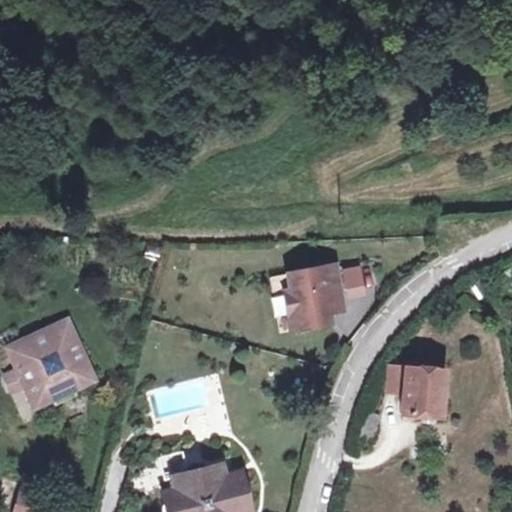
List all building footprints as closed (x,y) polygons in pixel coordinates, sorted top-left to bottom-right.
[(299,314),(302,329),(334,323),(332,312),(330,302),(345,300),(339,265),(298,272),(301,290),(289,292),(293,315),(299,314)] [(364,268),(348,271),(351,289),(367,286),(364,268)] [(345,300),(330,302),(332,312),(346,310),(345,300)] [(68,320),(61,323),(67,338),(74,335),(68,320)] [(61,323),(43,330),(44,335),(29,341),(27,336),(6,345),(15,368),(9,371),(14,386),(22,383),(31,405),(51,396),(55,403),(95,385),(74,335),(67,338),(61,323)] [(44,335),(43,330),(27,336),(29,341),(44,335)] [(444,419),(449,377),(390,370),(388,390),(407,392),(404,414),(424,416),(423,422),(439,424),(440,418),(444,419)] [(14,386),(9,371),(2,374),(7,388),(14,386)] [(245,511),(250,511),(241,471),(224,474),(222,464),(172,476),(174,488),(165,490),(163,511),(245,511)] [(39,511),(44,496),(21,489),(14,511),(39,511)]
